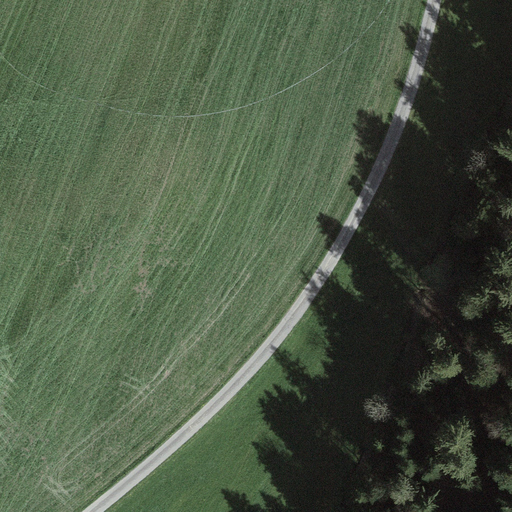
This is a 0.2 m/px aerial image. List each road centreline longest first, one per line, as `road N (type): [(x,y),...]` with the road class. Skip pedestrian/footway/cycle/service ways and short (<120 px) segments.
road 1 (unclassified): [(434,0),(384,161),(285,326)]
road 2 (unclassified): [(92,511),(214,404),(285,326)]
